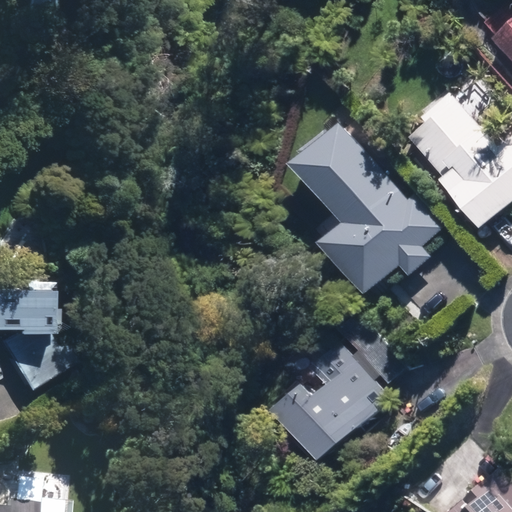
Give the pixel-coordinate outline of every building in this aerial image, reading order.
[(511,24),(496,38),(511,56),(511,24)] [(431,119),(408,139),(486,228),(511,204),(511,132),(499,143),(450,87),(424,110),(431,119)] [(450,224),(396,167),(342,218),(349,224),(327,245),(372,292),(402,264),(411,273),(434,252),(428,245),(450,224)] [(47,290),(0,288),(0,341),(25,388),(67,365),(46,327),(47,290)] [(280,408),(321,454),(400,385),(344,321),(305,356),(320,373),(280,408)] [(511,511),(511,477),(499,465),(452,511),(511,511)] [(0,511),(57,511),(58,504),(37,503),(38,482),(4,481),(3,509),(0,509),(0,511)]
